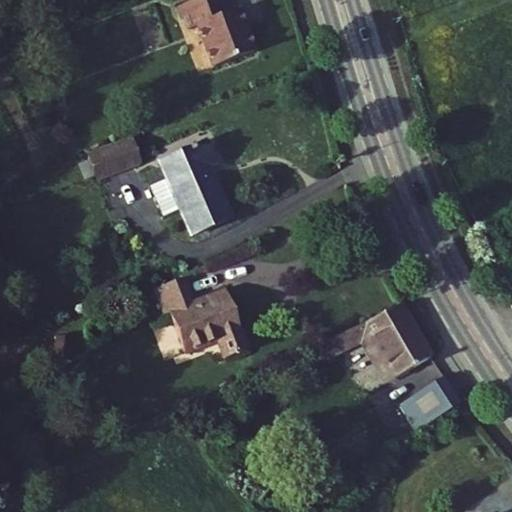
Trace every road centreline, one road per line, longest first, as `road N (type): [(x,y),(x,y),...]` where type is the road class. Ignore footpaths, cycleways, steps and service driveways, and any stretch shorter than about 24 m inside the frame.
road 1 (primary): [(327,0),(418,255),(511,406)]
road 2 (primary): [(511,369),(429,224),(352,0)]
